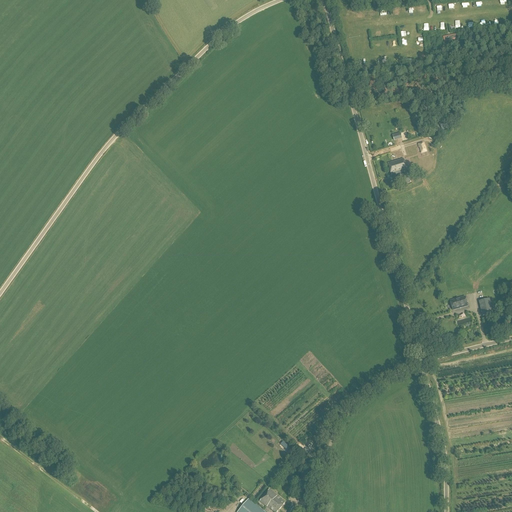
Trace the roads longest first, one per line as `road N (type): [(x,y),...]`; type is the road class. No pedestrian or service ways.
road 1 (unclassified): [(0,292),(132,117),(237,21),(278,0)]
road 2 (unclassified): [(421,361),(323,0)]
road 3 (unclassified): [(317,511),(341,415),(421,361)]
road 4 (unclassified): [(446,511),(445,457),(421,361)]
